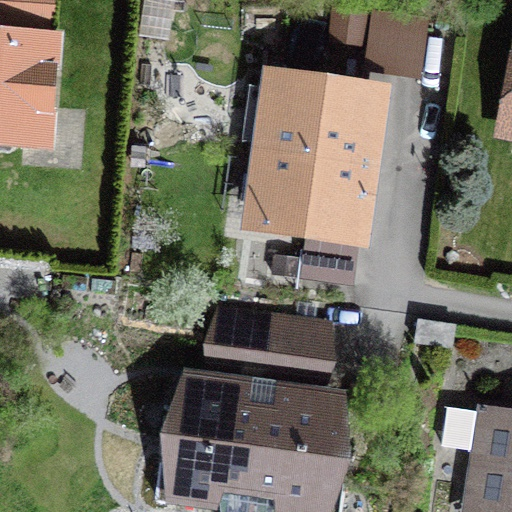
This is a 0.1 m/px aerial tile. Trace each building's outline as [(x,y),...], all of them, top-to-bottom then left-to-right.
[(368,68),(423,77),(434,14),(378,4),(368,68)] [(43,140),(51,41),(0,37),(0,150),(8,151),(20,139),(43,140)] [(275,81),(265,151),(367,165),(376,96),(275,81)] [(357,234),(367,165),(265,151),(255,220),(357,234)] [(222,310),(214,364),(319,381),(326,326),(222,310)] [(418,320),(415,342),(451,348),(455,325),(418,320)] [(217,498),(218,511),(246,511),(261,407),(250,405),(252,393),(191,383),(187,411),(177,410),(170,464),(163,463),(158,499),(176,501),(177,492),(217,498)] [(273,396),(272,408),(261,407),(246,511),(275,511),(278,507),(332,511),(339,511),(343,487),(333,485),(340,432),(330,431),(334,403),(273,396)] [(482,451),(473,507),(505,511),(511,511),(511,416),(448,407),(442,445),(482,451)]
